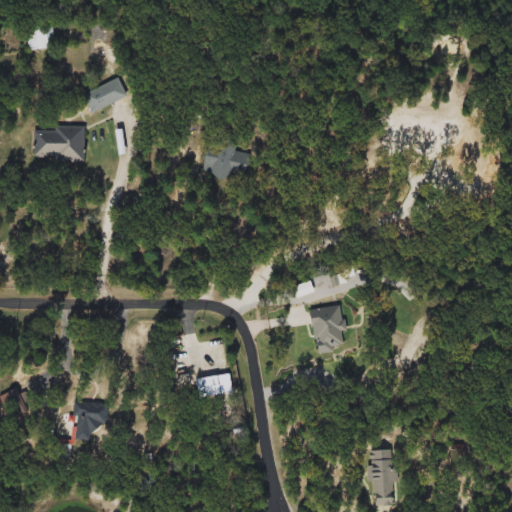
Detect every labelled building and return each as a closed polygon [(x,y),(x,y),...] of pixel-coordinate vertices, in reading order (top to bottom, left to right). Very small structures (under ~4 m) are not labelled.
[(25,25),(52,22),(55,49),(27,52),(25,25)] [(83,94),(118,80),(125,99),(90,113),(83,94)] [(84,129),(83,162),(34,162),(35,128),(84,129)] [(214,158),(218,141),(235,144),(233,152),(248,154),(243,177),(228,174),(227,180),(200,174),(204,156),(214,158)] [(311,295),(294,297),(293,286),(309,284),(311,295)] [(347,344),(315,351),(307,314),(338,306),(347,344)] [(108,405),(108,424),(91,424),(90,443),(79,443),(79,404),(108,405)] [(394,506),(369,506),(368,451),(394,450),(394,506)]
